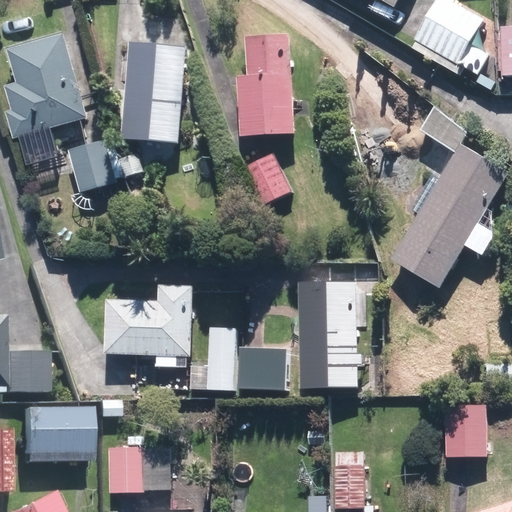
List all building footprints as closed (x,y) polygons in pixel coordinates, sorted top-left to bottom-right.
[(449,0),(435,0),(413,38),(473,74),(486,52),(468,41),(481,18),(449,0)] [(503,37),(504,69),(510,69),(510,71),(511,70),(511,27),(509,28),(509,37),(503,37)] [(84,114),(60,31),(6,46),(16,80),(5,83),(11,106),(6,108),(13,133),(84,114)] [(302,130),(297,34),(255,36),(257,75),(250,76),(253,132),(302,130)] [(174,141),(182,49),(129,44),(121,136),(174,141)] [(108,142),(77,151),(89,191),(120,182),(108,142)] [(403,257),(448,284),(511,176),(511,170),(469,145),(403,257)] [(280,155),(250,168),(266,203),(295,190),(280,155)] [(363,282),(309,283),(310,385),(364,385),(363,282)] [(109,301),(106,352),(189,355),(192,288),(163,287),(162,303),(109,301)] [(242,329),(218,328),(215,387),(239,388),(242,329)] [(248,350),(248,386),(292,387),(292,351),(248,350)] [(10,353),(10,393),(51,392),(50,353),(10,353)] [(511,362),(490,362),(489,384),(511,385),(511,362)] [(493,453),(492,405),(453,405),(453,453),(493,453)] [(91,406),(30,407),(31,457),(92,456),(91,406)] [(16,427),(0,426),(0,491),(14,492),(16,427)] [(110,450),(111,493),(143,492),(141,449),(110,450)] [(263,451),(233,449),(231,489),(261,491),(263,451)] [(371,455),(343,453),(340,506),(368,508),(371,455)] [(65,511),(55,489),(8,511),(65,511)] [(511,511),(511,503),(482,511),(511,511)]
